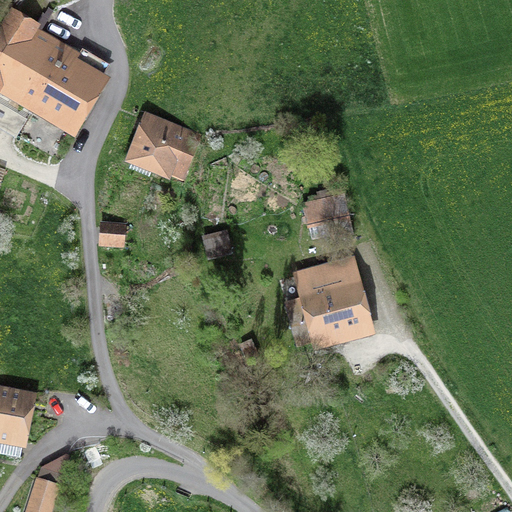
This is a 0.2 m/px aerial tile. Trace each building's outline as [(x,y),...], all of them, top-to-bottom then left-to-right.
[(0,125),(16,135),(33,106),(72,130),(110,67),(85,52),(78,64),(31,36),(36,27),(13,13),(0,35),(0,125)] [(181,178),(198,133),(170,122),(167,131),(146,123),(133,161),(181,178)] [(344,196),(304,205),(311,235),(329,231),(330,237),(351,232),(344,196)] [(122,228),(102,226),(100,243),(121,244),(122,228)] [(224,238),(201,244),(207,267),(230,262),(224,238)] [(366,328),(355,287),(360,286),(353,261),(296,276),(302,299),(288,303),(299,346),(366,328)] [(0,437),(20,442),(29,398),(0,392),(0,437)] [(27,511),(49,511),(58,487),(47,484),(37,481),(27,511)]
